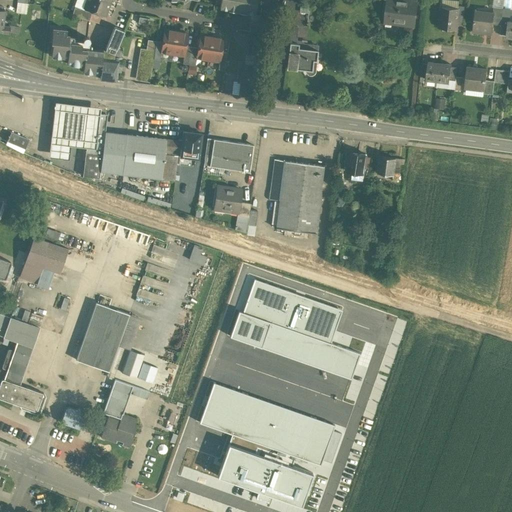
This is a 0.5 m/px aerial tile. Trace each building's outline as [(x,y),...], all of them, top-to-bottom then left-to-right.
[(111,2),(104,0),(87,0),(85,8),(105,16),(111,2)] [(221,0),(220,8),(229,9),(228,10),(235,12),(236,11),(240,12),(247,14),(247,12),(255,14),(257,0),(221,0)] [(263,0),(262,17),(273,18),(275,0),(263,0)] [(417,1),(410,0),(387,0),(385,22),(414,26),(417,1)] [(2,6),(0,5),(0,30),(9,32),(9,27),(2,26),(4,10),(2,9),(2,6)] [(92,13),(74,7),(72,15),(78,17),(89,20),(92,13)] [(458,9),(442,7),(439,28),(457,30),(457,22),(459,9),(458,9)] [(503,9),(494,8),(493,11),(493,13),(494,13),(493,24),(501,25),(501,24),(502,17),(503,9)] [(493,11),(475,9),(473,32),(492,34),(493,24),(494,13),(493,13),(493,11)] [(89,20),(78,17),(76,35),(86,36),(87,37),(89,20)] [(298,27),(288,26),(285,52),(288,52),(287,67),(311,70),(313,60),(316,60),(318,46),(296,43),(298,27)] [(115,27),(105,50),(103,49),(103,51),(102,58),(112,60),(113,53),(122,30),(115,27)] [(67,30),(52,28),(51,43),(53,43),(51,56),(67,57),(66,63),(83,65),(83,71),(100,73),(102,58),(103,51),(81,48),(82,44),(70,42),(70,40),(68,40),(69,35),(66,34),(67,30)] [(176,31),(164,29),(162,42),(161,51),(172,53),(176,31)] [(188,33),(176,31),(172,53),(184,55),(186,46),(188,33)] [(211,37),(200,35),(198,48),(196,57),(208,59),(211,37)] [(223,39),(211,37),(208,59),(219,61),(220,61),(221,52),(223,39)] [(162,42),(156,41),(154,52),(153,59),(160,60),(161,51),(162,42)] [(247,42),(247,61),(256,62),(257,43),(247,42)] [(192,47),(186,46),(184,55),(183,64),(189,65),(192,47)] [(198,48),(192,47),(189,65),(195,66),(196,57),(198,48)] [(154,52),(142,50),(137,79),(150,81),(153,59),(154,52)] [(227,53),(221,52),(220,61),(219,61),(218,69),(224,70),(227,53)] [(112,60),(102,58),(100,73),(100,79),(116,81),(118,60),(112,60)] [(440,63),(428,62),(426,77),(426,79),(437,80),(440,63)] [(451,65),(440,63),(437,80),(449,82),(450,80),(451,68),(451,65)] [(239,95),(252,97),(256,66),(239,64),(237,82),(241,82),(239,95)] [(487,69),(467,67),(464,87),(484,89),(485,89),(486,80),(487,69)] [(510,71),(496,69),(494,81),(494,82),(508,84),(508,79),(509,79),(510,71)] [(494,81),(486,80),(485,89),(484,89),(483,93),(492,94),(494,82),(494,81)] [(55,102),(49,156),(69,159),(70,145),(86,147),(95,148),(100,107),(55,102)] [(96,113),(95,119),(90,118),(86,147),(84,164),(101,166),(105,130),(107,114),(96,113)] [(166,138),(105,130),(101,166),(100,171),(161,178),(166,139),(166,138)] [(202,133),(183,131),(182,141),(180,156),(181,156),(198,158),(200,146),(202,133)] [(29,139),(12,132),(8,141),(25,149),(29,139)] [(213,139),(207,138),(206,146),(205,156),(211,157),(213,139)] [(176,165),(179,141),(166,139),(161,178),(174,180),(176,165)] [(253,145),(213,139),(211,157),(210,165),(209,166),(249,172),(253,145)] [(366,155),(350,153),(350,158),(349,166),(348,172),(364,174),(364,172),(364,168),(366,157),(366,155)] [(396,157),(380,155),(378,173),(393,175),(394,167),(396,157)] [(325,165),(275,159),(269,200),(279,201),(276,228),(316,233),(325,165)] [(101,166),(84,164),(83,176),(99,178),(100,171),(101,166)] [(120,192),(143,200),(146,192),(123,184),(120,192)] [(241,189),(217,185),(214,208),(237,211),(239,201),(241,189)] [(239,201),(237,211),(237,215),(248,217),(249,209),(250,203),(239,201)] [(257,210),(249,209),(248,217),(247,224),(255,225),(257,210)] [(58,241),(61,232),(47,227),(44,237),(58,241)] [(68,249),(33,237),(20,275),(38,281),(43,266),(60,272),(68,249)] [(202,254),(204,246),(194,244),(191,260),(206,263),(208,255),(202,254)] [(0,277),(5,279),(6,279),(11,263),(11,262),(0,258),(0,277)] [(270,322),(330,343),(335,331),(330,329),(337,308),(254,279),(242,312),(270,322)] [(70,299),(64,297),(60,308),(66,310),(70,299)] [(129,314),(96,302),(75,359),(109,371),(129,314)] [(242,312),(239,310),(230,336),(261,347),(270,322),(242,312)] [(4,315),(0,327),(0,335),(4,337),(10,317),(4,315)] [(40,327),(11,317),(10,317),(4,337),(17,341),(18,340),(33,346),(40,327)] [(351,379),(360,353),(330,343),(270,322),(261,347),(350,378),(351,379)] [(5,377),(4,379),(20,384),(33,346),(18,340),(17,341),(14,349),(8,370),(5,377)] [(8,348),(8,349),(1,366),(2,367),(3,368),(8,370),(14,349),(9,348),(8,348)] [(129,348),(124,372),(139,375),(145,352),(129,348)] [(164,359),(158,374),(173,380),(179,364),(164,359)] [(20,384),(4,379),(1,380),(0,384),(0,398),(19,405),(21,408),(37,414),(41,412),(46,396),(44,392),(20,384)] [(133,385),(115,379),(107,402),(103,412),(109,414),(121,418),(123,414),(130,393),(133,385)] [(295,456),(320,465),(322,459),(333,430),(334,425),(214,382),(213,382),(199,422),(232,434),(295,456)] [(150,391),(133,385),(130,393),(147,399),(150,391)] [(78,407),(75,409),(68,407),(65,408),(60,421),(61,422),(61,423),(78,429),(80,428),(86,412),(86,411),(85,410),(78,407)] [(137,419),(123,414),(121,418),(109,414),(101,437),(116,442),(117,439),(123,442),(122,444),(130,447),(137,427),(135,426),(137,419)] [(341,434),(333,430),(322,459),(331,463),(341,434)] [(232,434),(217,475),(257,490),(255,493),(268,498),(270,494),(301,505),(312,473),(292,466),(295,456),(232,434)]
